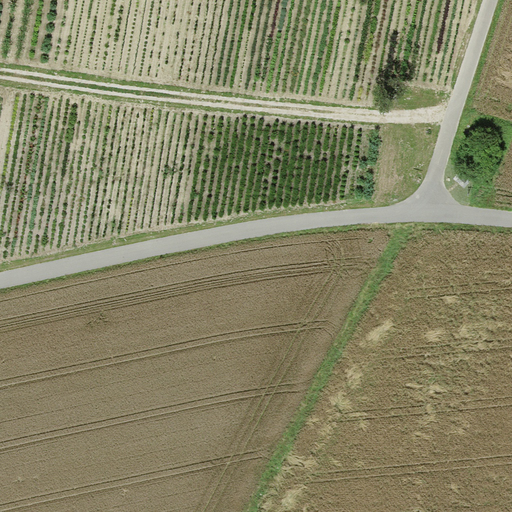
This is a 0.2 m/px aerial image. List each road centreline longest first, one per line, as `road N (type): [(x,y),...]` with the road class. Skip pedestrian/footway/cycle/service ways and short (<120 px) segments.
road 1 (track): [(0,67),(216,100),(450,116)]
road 2 (unclassified): [(428,207),(184,241),(0,281)]
road 3 (track): [(489,0),(428,207)]
